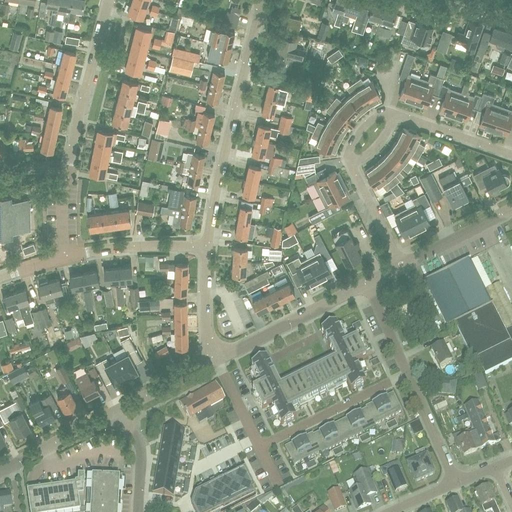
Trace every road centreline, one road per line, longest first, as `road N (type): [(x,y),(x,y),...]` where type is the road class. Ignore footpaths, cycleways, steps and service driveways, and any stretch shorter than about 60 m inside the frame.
road 1 (residential): [(206,247),(261,0)]
road 2 (residential): [(65,173),(109,0)]
road 3 (unclassified): [(216,359),(366,283)]
road 4 (residential): [(258,446),(408,374)]
road 5 (residential): [(65,258),(126,247),(206,247)]
road 6 (unclassified): [(0,470),(120,409)]
road 7 (residential): [(392,114),(511,155)]
road 8 (unclassified): [(400,265),(511,209)]
